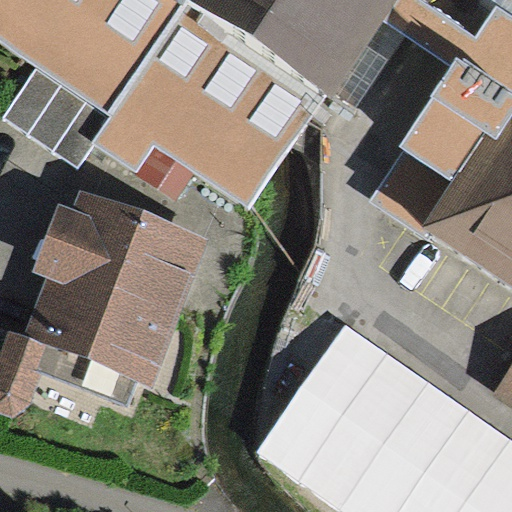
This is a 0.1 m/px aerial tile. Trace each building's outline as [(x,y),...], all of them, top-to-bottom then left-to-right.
[(0,0),(0,42),(36,67),(112,116),(92,144),(176,201),(196,173),(248,208),(326,92),(336,100),(384,19),(398,0),(0,0)] [(475,36),(425,0),(398,0),(384,19),(451,68),(459,58),(475,36)] [(511,0),(490,0),(496,4),(475,36),(459,58),(511,93),(511,0)] [(428,232),(421,228),(485,132),(496,140),(511,115),(511,93),(459,58),(451,68),(431,96),(433,97),(400,147),(404,149),(369,202),(423,238),(428,232)] [(112,116),(36,67),(2,119),(78,167),(92,144),(112,116)] [(511,115),(496,140),(485,132),(421,228),(428,232),(511,287),(511,366),(493,395),(511,408),(511,115)] [(209,239),(80,190),(72,210),(59,205),(32,273),(45,278),(30,317),(24,333),(48,342),(37,368),(41,370),(128,405),(139,379),(153,383),(209,239)] [(511,511),(511,440),(345,325),(256,452),(341,511),(511,511)] [(37,368),(48,342),(24,333),(9,329),(0,350),(0,407),(14,412),(32,396),(41,370),(37,368)]
